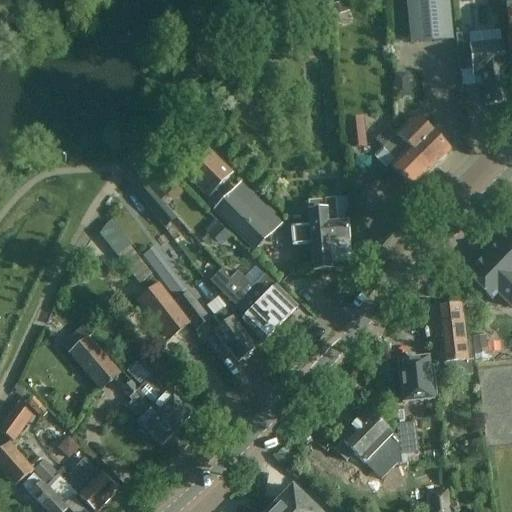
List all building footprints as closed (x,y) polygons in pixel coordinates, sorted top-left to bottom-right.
[(447,0),(406,0),(411,45),(452,41),(447,0)] [(511,58),(511,0),(501,0),(502,8),(506,8),(509,39),(511,59),(511,58)] [(469,35),(473,77),(481,76),(484,107),(506,104),(503,74),(504,74),(499,32),(469,35)] [(408,74),(393,75),(395,100),(410,99),(408,74)] [(414,117),(395,136),(419,159),(415,163),(427,175),(450,153),(414,117)] [(365,148),(363,119),(343,121),(345,140),(349,139),(350,149),(365,148)] [(389,168),(398,177),(412,191),(427,175),(415,163),(419,159),(395,136),(382,150),(395,162),(389,168)] [(208,199),(231,176),(202,147),(179,170),(208,199)] [(156,164),(146,173),(166,193),(176,184),(156,164)] [(139,179),(131,187),(165,230),(176,220),(139,179)] [(213,213),(254,254),(282,225),(240,184),(213,213)] [(347,224),(337,225),(335,200),(324,201),(308,203),(309,213),(308,213),(309,227),(292,229),(293,247),(311,245),(314,273),(331,271),(331,265),(350,263),(348,242),(347,224)] [(220,249),(231,238),(218,225),(207,235),(220,249)] [(511,232),(466,278),(491,302),(496,297),(511,311),(511,310),(511,232)] [(139,286),(151,276),(129,248),(118,258),(139,286)] [(154,249),(142,257),(174,300),(186,291),(154,249)] [(237,273),(229,280),(256,307),(255,308),(276,330),(297,309),(264,276),(252,288),(237,273)] [(256,307),(229,280),(224,276),(214,286),(231,302),(246,317),(241,323),(262,344),(276,330),(255,308),(256,307)] [(157,285),(137,301),(167,340),(187,325),(157,285)] [(188,293),(174,304),(193,329),(207,318),(188,293)] [(474,301),(467,301),(468,317),(475,316),(474,301)] [(436,310),(438,330),(442,366),(445,366),(446,379),(473,376),(472,361),(470,343),(464,344),(461,307),(436,310)] [(220,328),(214,333),(238,364),(255,350),(230,319),(224,310),(213,318),(220,328)] [(485,321),(470,323),(471,333),(486,332),(485,321)] [(90,340),(91,338),(83,328),(61,347),(101,393),(120,376),(90,340)] [(488,362),(486,336),(471,338),(474,363),(488,362)] [(147,368),(161,381),(170,372),(156,359),(147,368)] [(427,361),(399,365),(401,385),(403,405),(431,402),(431,399),(437,398),(433,363),(427,363),(427,361)] [(138,367),(129,376),(138,384),(146,375),(138,367)] [(137,393),(176,432),(190,418),(178,405),(178,401),(164,387),(162,389),(164,391),(160,394),(155,389),(157,386),(150,379),(137,393)] [(134,388),(130,383),(120,392),(133,405),(129,409),(138,417),(131,424),(144,436),(148,436),(161,448),(176,432),(137,393),(132,389),(134,388)] [(21,388),(18,387),(12,402),(19,406),(20,401),(25,404),(40,419),(46,412),(39,403),(25,391),(21,388)] [(4,421),(0,425),(0,434),(13,444),(23,431),(33,417),(15,405),(4,421)] [(378,450),(401,471),(397,437),(392,437),(367,413),(339,442),(341,444),(334,452),(345,463),(354,454),(364,464),(378,450)] [(397,437),(401,471),(402,478),(419,476),(417,455),(418,455),(414,425),(396,426),(397,437)] [(68,438),(56,449),(68,461),(79,450),(68,438)] [(33,473),(22,460),(9,444),(0,451),(0,471),(14,488),(33,473)] [(443,452),(423,454),(424,462),(443,460),(443,452)] [(62,482),(81,501),(92,511),(98,511),(117,493),(84,460),(62,482)] [(44,462),(34,472),(47,487),(58,477),(44,462)] [(32,476),(20,488),(37,504),(38,503),(47,511),(66,511),(67,511),(53,497),(32,476)] [(314,511),(292,490),(270,511),(314,511)] [(449,511),(447,491),(428,493),(430,511),(449,511)]
